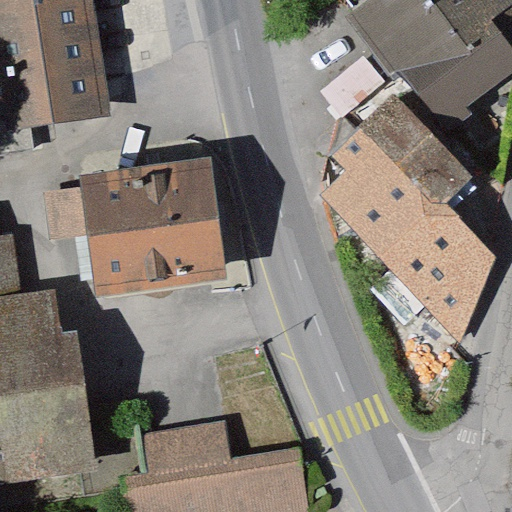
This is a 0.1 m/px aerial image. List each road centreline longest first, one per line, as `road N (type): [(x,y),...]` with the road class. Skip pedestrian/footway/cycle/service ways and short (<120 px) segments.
road 1 (tertiary): [(399,511),(301,286),(228,0)]
road 2 (residential): [(442,511),(468,494),(511,309)]
